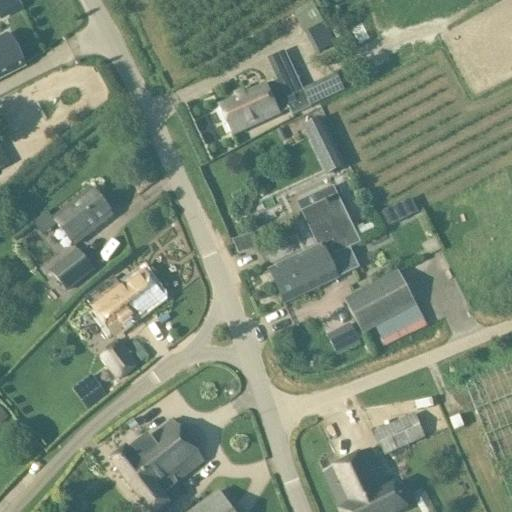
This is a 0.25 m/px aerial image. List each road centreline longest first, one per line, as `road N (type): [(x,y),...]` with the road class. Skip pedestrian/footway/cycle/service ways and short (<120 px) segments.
road 1 (unclassified): [(236,331),(125,59),(88,0)]
road 2 (unclassified): [(16,511),(98,422),(236,331)]
road 3 (unclassified): [(271,426),(511,331)]
